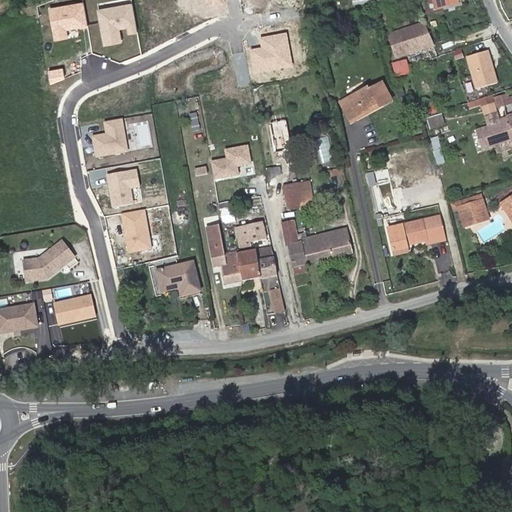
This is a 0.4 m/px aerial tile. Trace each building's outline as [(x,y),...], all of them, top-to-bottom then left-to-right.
[(48,6),(54,39),(71,37),(69,29),(89,26),(85,0),(48,6)] [(426,0),(428,10),(460,3),(459,0),(426,0)] [(127,28),(128,33),(139,32),(134,1),(97,7),(103,45),(123,42),(121,29),(127,28)] [(431,47),(431,46),(426,25),(387,36),(389,43),(388,43),(392,59),(431,47)] [(487,50),(466,56),(476,88),(497,82),(487,50)] [(407,58),(392,62),(396,76),(411,72),(407,58)] [(342,102),(349,115),(356,112),(359,116),(363,114),(384,104),(385,106),(394,101),(385,83),(371,90),(369,87),(342,102)] [(507,97),(506,94),(498,96),(501,106),(505,105),(502,99),(507,97)] [(511,94),(507,97),(502,99),(505,105),(511,102),(511,94)] [(446,124),(443,110),(427,114),(430,128),(446,124)] [(365,116),(363,114),(359,116),(356,112),(349,115),(353,123),(365,116)] [(489,132),(476,136),(482,156),(511,146),(511,135),(511,131),(511,130),(511,115),(497,120),(494,112),(484,115),(489,132)] [(123,117),(103,120),(105,132),(92,134),(95,156),(129,151),(123,117)] [(511,135),(511,146),(496,152),(498,158),(511,154),(511,130),(511,131),(511,135)] [(331,135),(318,137),(321,162),(333,160),(331,135)] [(439,136),(432,137),(437,163),(443,162),(439,136)] [(251,143),(224,148),(226,156),(211,159),(215,180),(257,172),(251,143)] [(138,168),(106,173),(112,207),(135,203),(132,188),(141,186),(138,168)] [(329,180),(323,181),(326,193),(332,192),(329,180)] [(290,208),(314,203),(309,182),(285,187),(290,208)] [(389,189),(391,196),(396,194),(401,211),(407,209),(401,185),(389,189)] [(395,212),(401,211),(396,194),(391,196),(395,212)] [(334,210),(332,196),(326,198),(323,199),(326,212),(334,210)] [(222,214),(222,215),(231,213),(228,199),(219,201),(222,214)] [(511,199),(501,207),(511,223),(511,199)] [(483,204),(460,212),(466,230),(476,226),(474,221),(488,216),(483,204)] [(129,253),(153,248),(146,208),(121,213),(129,253)] [(232,217),(231,213),(222,215),(224,223),(228,222),(227,218),(232,217)] [(476,226),(490,222),(488,216),(474,221),(476,226)] [(443,219),(424,223),(428,242),(430,247),(449,242),(443,219)] [(263,221),(239,226),(242,240),(266,235),(263,221)] [(292,266),(302,264),(301,261),(299,252),(309,250),(307,240),(297,242),(293,221),(282,224),(286,246),(288,246),(292,266)] [(410,247),(428,242),(424,223),(390,231),(395,253),(411,250),(410,247)] [(304,264),(352,254),(346,231),(307,240),(309,250),(299,252),(301,261),(302,264),(304,264)] [(210,263),(219,262),(218,258),(222,257),(224,256),(219,234),(205,237),(210,263)] [(43,262),(28,264),(30,283),(51,281),(78,260),(66,244),(43,262)] [(240,253),(243,266),(244,273),(245,278),(278,271),(273,247),(240,253)] [(240,253),(229,255),(230,257),(232,267),(241,266),(243,266),(240,253)] [(221,273),(223,282),(245,278),(244,273),(243,266),(241,266),(232,267),(230,257),(229,255),(224,256),(222,257),(218,258),(219,262),(219,263),(221,273)] [(195,263),(159,269),(163,291),(179,288),(186,287),(188,295),(200,293),(195,263)] [(281,285),(271,287),(276,310),(285,308),(281,285)] [(186,287),(179,288),(181,296),(188,295),(186,287)] [(42,291),(33,293),(34,300),(43,298),(42,291)] [(97,320),(94,300),(56,310),(61,330),(97,320)] [(35,305),(0,311),(0,334),(39,328),(35,305)]
